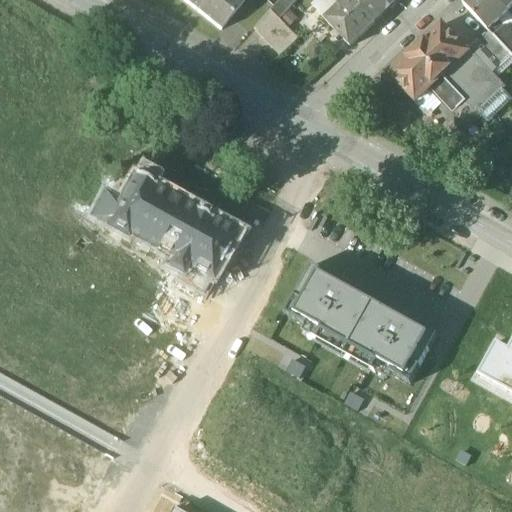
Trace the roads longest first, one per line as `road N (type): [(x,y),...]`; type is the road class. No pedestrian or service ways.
road 1 (residential): [(118,511),(324,136)]
road 2 (tertiary): [(304,125),(81,0)]
road 3 (tertiary): [(511,244),(324,136)]
road 4 (residential): [(304,125),(438,0)]
